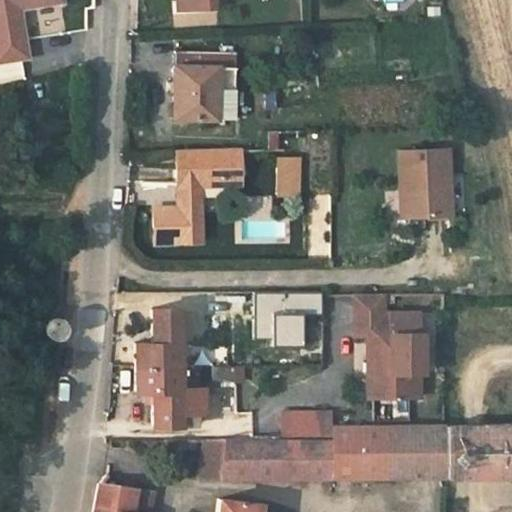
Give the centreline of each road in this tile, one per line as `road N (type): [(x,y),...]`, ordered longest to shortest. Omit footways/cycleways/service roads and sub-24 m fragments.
road 1 (unclassified): [(111,0),(106,166),(72,463)]
road 2 (track): [(414,511),(399,495),(176,486)]
